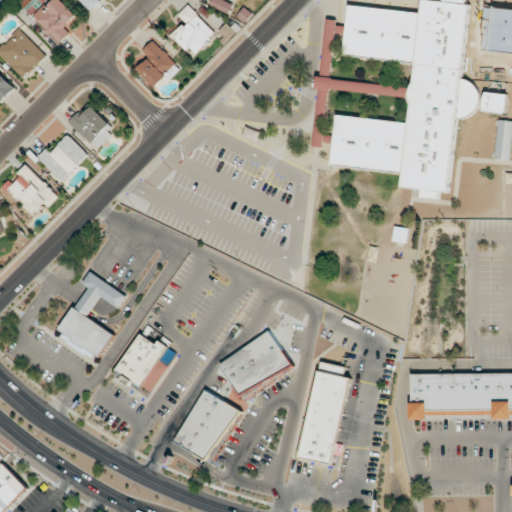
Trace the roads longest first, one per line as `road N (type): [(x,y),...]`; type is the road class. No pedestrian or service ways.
road 1 (tertiary): [(0,302),(302,0)]
road 2 (secondary): [(227,511),(84,445),(0,379)]
road 3 (residential): [(0,155),(150,0)]
road 4 (secondary): [(0,420),(88,487),(141,511)]
